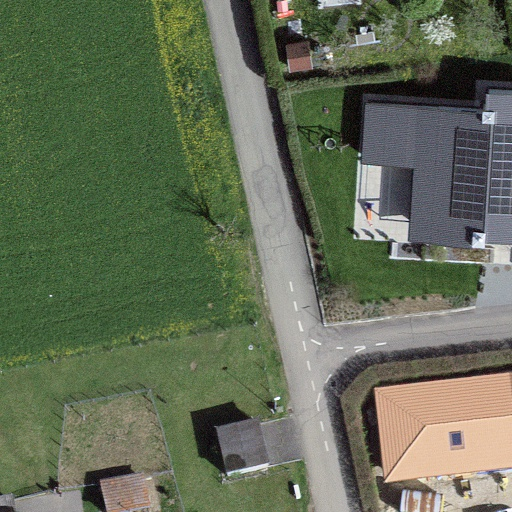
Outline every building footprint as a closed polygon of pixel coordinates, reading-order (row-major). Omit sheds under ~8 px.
[(306,48),(286,50),(288,76),(308,75),(306,48)] [(511,92),(490,91),(489,107),(485,106),(484,111),(426,108),(427,100),(415,99),(415,104),(409,104),(408,107),(372,105),(369,161),(434,166),(430,232),(483,237),(484,229),(511,231),(511,92)] [(217,433),(227,477),(268,467),(257,424),(217,433)] [(434,461),(406,497),(424,511),(441,511),(463,484),(434,461)] [(101,485),(106,511),(133,511),(148,509),(142,478),(101,485)] [(0,511),(13,511),(11,496),(0,497),(0,511)]
